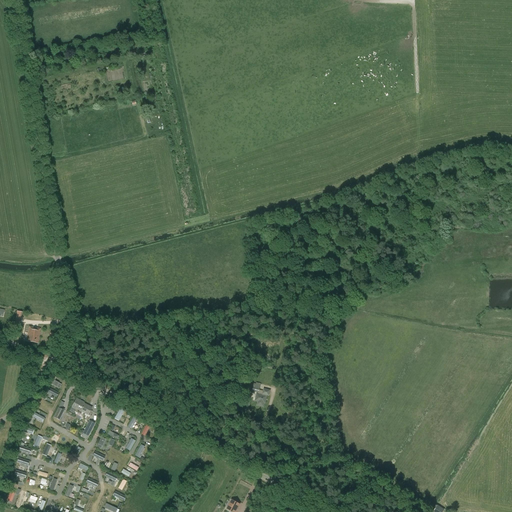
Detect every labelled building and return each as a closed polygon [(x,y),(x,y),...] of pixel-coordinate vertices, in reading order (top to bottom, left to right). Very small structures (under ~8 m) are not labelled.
[(38,343),(41,329),(29,326),(26,341),(38,343)] [(55,338),(58,332),(52,329),(49,335),(55,338)] [(50,384),(60,389),(62,384),(53,379),(50,384)] [(44,396),(54,401),(58,392),(48,387),(44,396)] [(255,401),(258,402),(257,405),(263,407),(264,403),(265,404),(267,395),(269,396),(270,391),(264,389),(262,395),(257,394),(255,401)] [(88,415),(91,410),(87,408),(88,406),(84,403),(84,402),(76,398),(72,407),(76,410),(76,408),(88,415)] [(59,420),(64,411),(58,407),(53,417),(59,420)] [(120,421),(124,411),(119,409),(115,419),(120,421)] [(33,411),(31,416),(42,422),(44,418),(33,411)] [(132,429),(138,418),(133,416),(128,427),(132,429)] [(88,436),(95,423),(89,420),(82,434),(88,436)] [(109,430),(107,434),(118,439),(120,435),(109,430)] [(38,435),(33,446),(38,448),(43,437),(38,435)] [(101,437),(97,447),(110,452),(115,440),(107,437),(106,439),(101,437)] [(131,438),(126,448),(130,451),(136,440),(131,438)] [(47,456),(52,445),(47,443),(42,454),(47,456)] [(139,457),(146,447),(141,444),(135,455),(139,457)] [(77,455),(82,448),(79,446),(74,453),(77,455)] [(91,455),(88,460),(101,466),(106,456),(95,451),(92,456),(91,455)] [(16,465),(27,469),(30,461),(18,457),(16,465)] [(141,463),(135,460),(136,459),(132,457),(130,462),(140,466),(141,463)] [(130,462),(128,466),(138,470),(139,467),(130,462)] [(123,468),(121,472),(129,477),(131,473),(123,468)] [(107,472),(105,476),(116,481),(118,476),(107,472)] [(97,488),(99,482),(88,478),(86,484),(84,484),(83,488),(89,490),(88,494),(94,495),(96,492),(92,491),(93,487),(97,488)] [(122,490),(127,481),(123,479),(118,488),(122,490)] [(11,488),(7,500),(12,502),(16,490),(11,488)] [(113,495),(124,501),(126,496),(115,491),(113,495)] [(20,494),(16,504),(21,506),(25,496),(20,494)] [(234,511),(235,511),(241,503),(230,499),(225,508),(234,511)]
